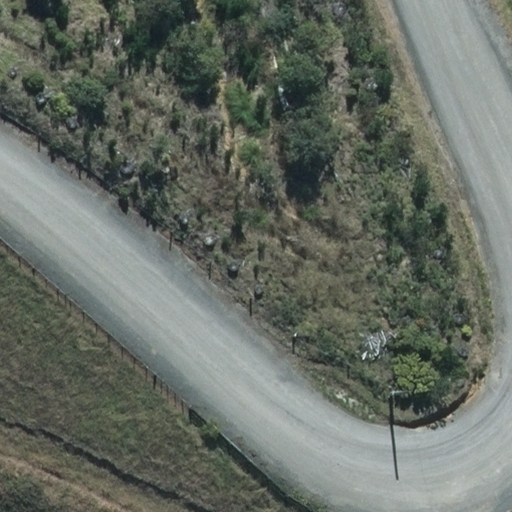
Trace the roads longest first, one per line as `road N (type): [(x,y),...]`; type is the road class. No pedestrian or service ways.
road 1 (residential): [(0,134),(35,158),(305,425),(364,467),(417,480),(468,467),(511,431)]
road 2 (residential): [(511,118),(472,0)]
